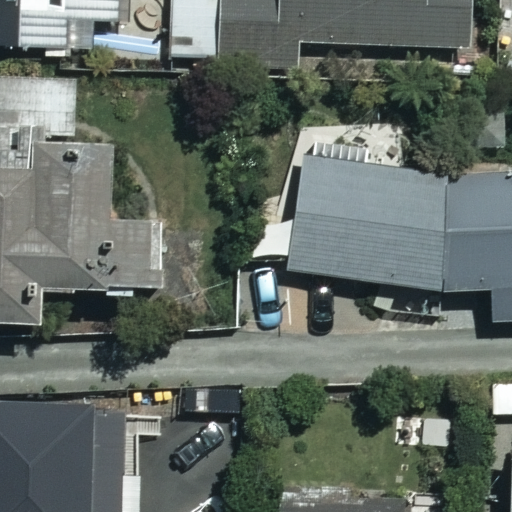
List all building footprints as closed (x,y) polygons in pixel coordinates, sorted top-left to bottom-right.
[(0,0),(0,49),(157,57),(159,0),(0,0)] [(176,0),(174,64),(298,68),(299,46),(468,51),(469,0),(176,0)] [(76,80),(0,79),(0,324),(43,325),(43,293),(157,294),(158,224),(110,224),(111,143),(76,143),(76,80)] [(448,292),(449,177),(307,158),(295,270),(448,292)] [(511,177),(449,177),(448,292),(511,291),(511,177)] [(511,384),(494,385),(494,423),(511,423),(511,384)] [(124,511),(128,409),(0,403),(0,511),(124,511)]
